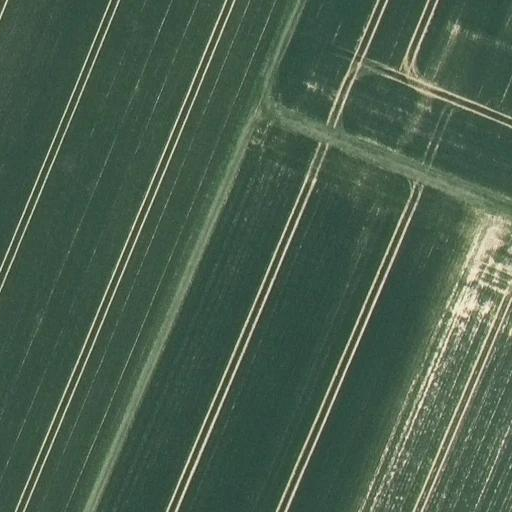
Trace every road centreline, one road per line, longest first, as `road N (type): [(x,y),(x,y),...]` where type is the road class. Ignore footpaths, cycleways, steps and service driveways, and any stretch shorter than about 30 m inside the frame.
road 1 (track): [(297,0),(85,511)]
road 2 (track): [(250,110),(511,214)]
